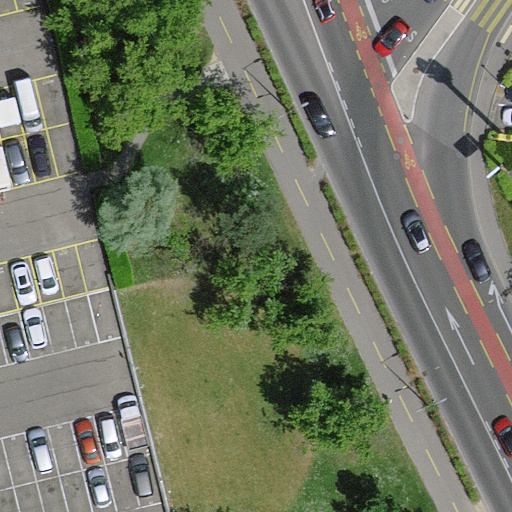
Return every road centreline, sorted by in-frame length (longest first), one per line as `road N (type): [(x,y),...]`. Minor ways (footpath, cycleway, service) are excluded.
road 1 (tertiary): [(511,474),(388,214)]
road 2 (unclassified): [(388,214),(398,123),(425,56),(466,0)]
road 3 (tertiary): [(388,214),(299,0)]
